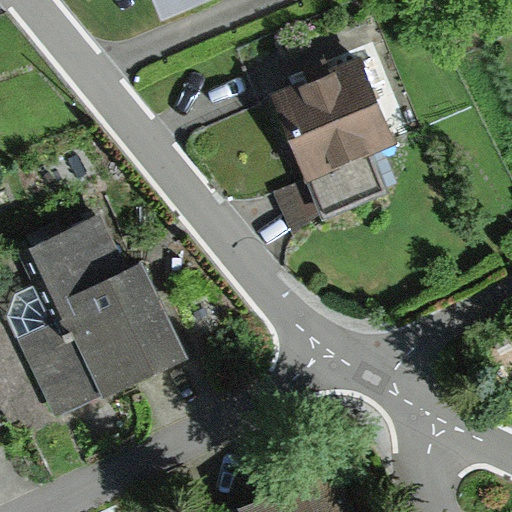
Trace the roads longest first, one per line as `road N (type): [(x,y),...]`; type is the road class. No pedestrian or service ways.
road 1 (residential): [(26,0),(274,300),(327,350)]
road 2 (residential): [(41,511),(294,382),(327,350)]
road 3 (residential): [(327,350),(437,416)]
